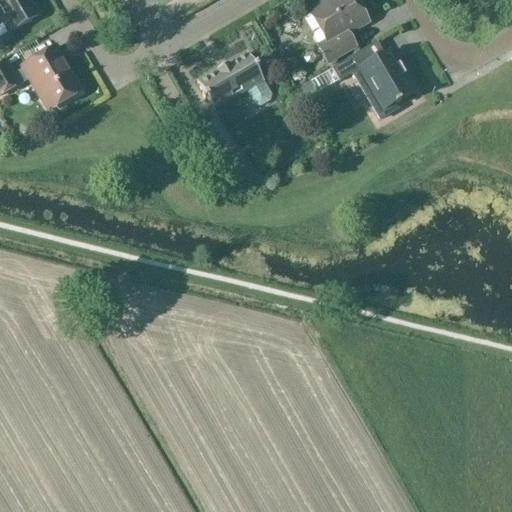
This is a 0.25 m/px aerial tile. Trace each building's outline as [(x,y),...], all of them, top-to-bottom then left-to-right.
[(0,0),(0,11),(13,33),(39,17),(28,0),(0,0)] [(328,0),(306,13),(318,35),(313,38),(317,46),(315,47),(326,67),(357,50),(349,37),(369,25),(354,0),(328,0)] [(0,98),(27,82),(46,115),(84,93),(56,46),(19,68),(21,71),(13,76),(6,63),(0,66),(0,98)] [(352,76),(379,122),(397,111),(395,108),(400,105),(399,103),(411,96),(401,79),(403,79),(402,77),(397,69),(396,68),(395,69),(387,55),(383,57),(363,69),(356,57),(331,71),(339,84),(352,76)] [(271,98),(263,84),(247,56),(197,85),(213,113),(247,94),(255,107),(260,109),(270,103),(271,98)] [(490,100),(499,96),(490,77),(481,81),(490,100)] [(314,82),(296,92),(304,106),(322,97),(314,82)] [(221,159),(235,151),(219,123),(205,132),(221,159)] [(216,171),(220,178),(229,193),(252,180),(239,158),(216,171)]
